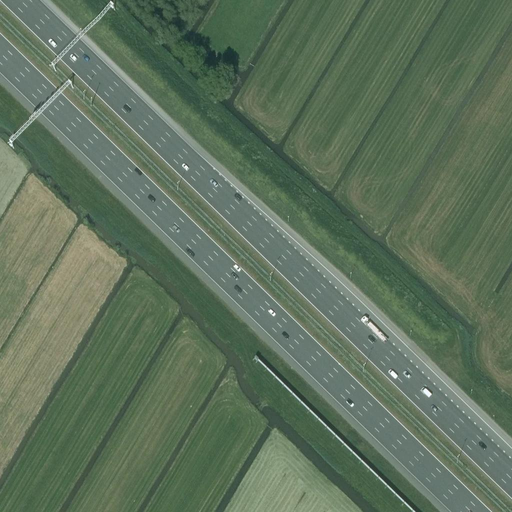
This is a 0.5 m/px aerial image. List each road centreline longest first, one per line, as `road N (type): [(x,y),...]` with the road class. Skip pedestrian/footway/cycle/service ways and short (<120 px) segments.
road 1 (motorway): [(511,479),(16,0)]
road 2 (motorway): [(0,55),(472,511)]
